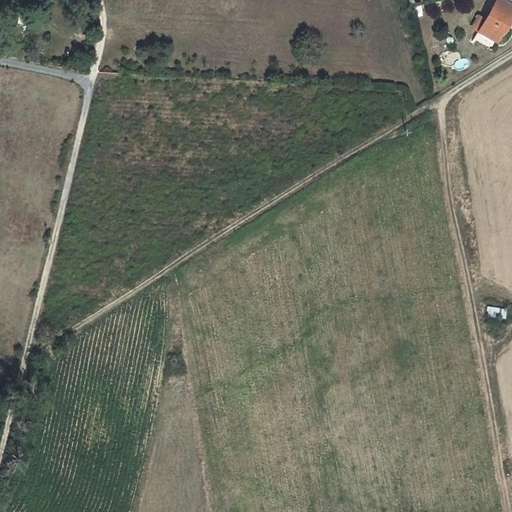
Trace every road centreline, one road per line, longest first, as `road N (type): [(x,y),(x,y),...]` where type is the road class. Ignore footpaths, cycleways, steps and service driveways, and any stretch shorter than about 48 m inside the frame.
road 1 (track): [(439,101),(23,365)]
road 2 (track): [(0,460),(88,91),(81,79),(0,62)]
road 3 (track): [(439,101),(508,511)]
